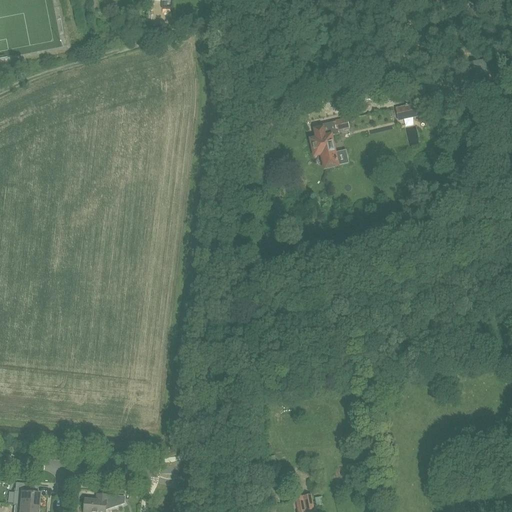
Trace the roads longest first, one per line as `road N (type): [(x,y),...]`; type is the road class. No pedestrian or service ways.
road 1 (tertiary): [(192,479),(236,118),(229,0)]
road 2 (residential): [(192,479),(66,467)]
